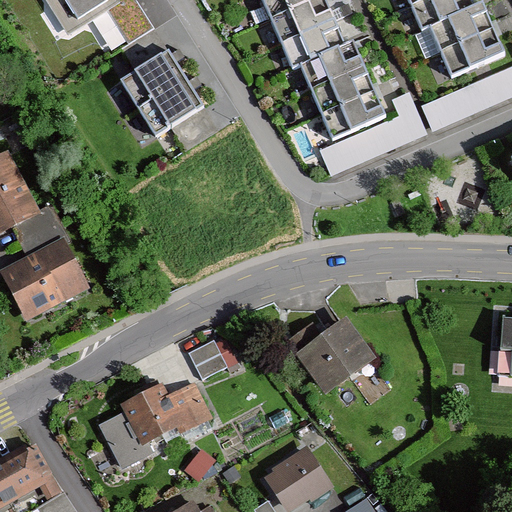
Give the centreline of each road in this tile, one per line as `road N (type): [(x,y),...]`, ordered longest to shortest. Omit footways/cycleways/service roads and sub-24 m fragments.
road 1 (tertiary): [(19,401),(235,295),(316,268),(511,262)]
road 2 (residential): [(511,120),(345,193),(308,199),(181,0)]
road 3 (residential): [(19,401),(91,511)]
